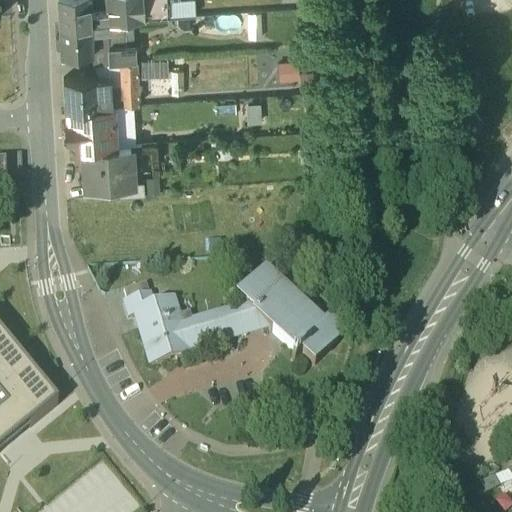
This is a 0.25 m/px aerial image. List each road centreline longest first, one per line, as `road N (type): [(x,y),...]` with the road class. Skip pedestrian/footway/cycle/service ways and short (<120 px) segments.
road 1 (residential): [(199,489),(135,450),(77,369),(59,320),(46,237),(39,118)]
road 2 (secondary): [(346,511),(384,406),(489,232)]
road 3 (residential): [(321,511),(199,489)]
